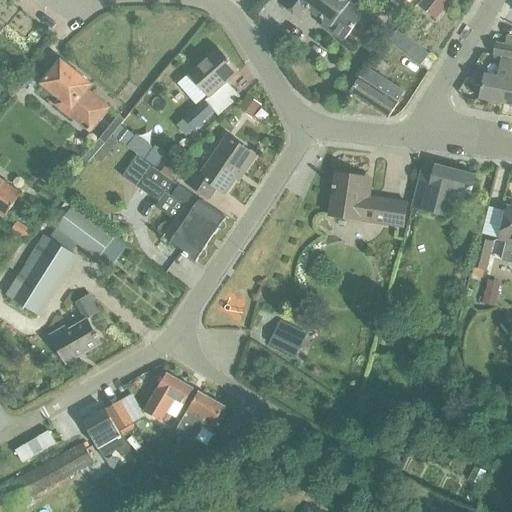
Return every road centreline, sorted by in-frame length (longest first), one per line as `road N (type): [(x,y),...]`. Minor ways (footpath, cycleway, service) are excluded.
road 1 (residential): [(450,511),(252,400),(170,338)]
road 2 (residential): [(170,338),(309,126)]
road 3 (residential): [(309,126),(245,31),(208,0)]
road 4 (residential): [(420,137),(436,92),(493,0)]
road 5 (residential): [(43,413),(170,338)]
